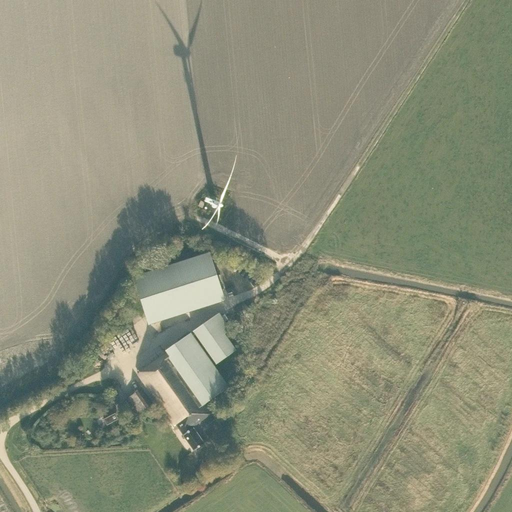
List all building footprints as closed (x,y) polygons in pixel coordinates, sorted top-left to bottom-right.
[(211,257),(135,281),(147,320),(224,295),(211,257)] [(228,271),(227,272),(226,274),(225,276),(225,278),(224,280),(225,282),(225,284),(226,286),(227,288),(229,290),(230,291),(232,292),(234,293),(236,293),(238,293),(240,293),(242,292),(244,291),(246,290),(248,288),(249,287),(250,285),(250,283),(251,281),(251,279),(250,276),(249,274),(248,273),(247,271),(246,270),(244,268),(242,268),(240,267),(238,267),(236,267),(234,267),(232,268),(230,269),(228,271)] [(216,365),(236,351),(225,335),(229,332),(217,315),(193,332),(216,365)] [(229,388),(191,333),(166,351),(167,354),(138,374),(174,426),(176,425),(183,435),(194,451),(204,444),(193,427),(211,414),(205,404),(229,388)] [(139,415),(145,410),(146,411),(154,405),(141,388),(134,394),(134,395),(128,399),(139,415)]
